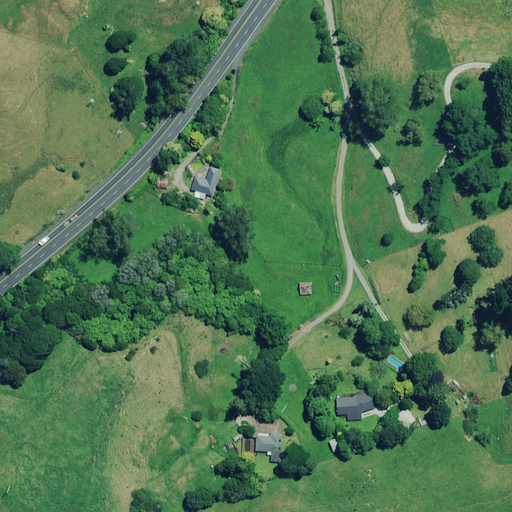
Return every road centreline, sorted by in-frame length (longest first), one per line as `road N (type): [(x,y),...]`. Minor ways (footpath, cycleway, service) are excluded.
road 1 (residential): [(275,360),(337,308),(348,288),(337,198),(347,98),(324,0)]
road 2 (trunk): [(0,287),(133,175),(195,99),(258,0)]
